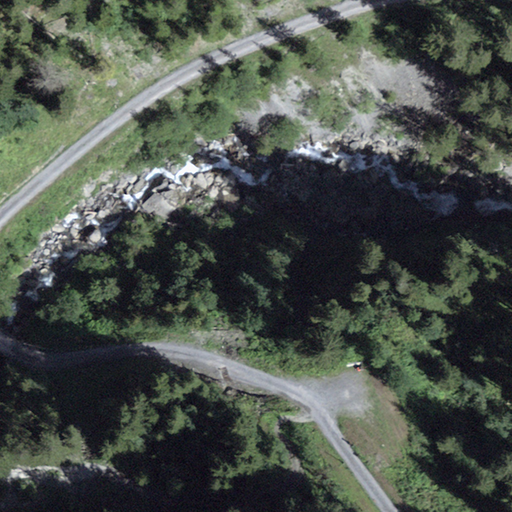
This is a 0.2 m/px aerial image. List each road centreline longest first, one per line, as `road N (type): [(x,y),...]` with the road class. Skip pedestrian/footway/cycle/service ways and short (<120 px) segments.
road 1 (track): [(371,0),(206,62),(141,101),(0,220)]
road 2 (track): [(209,350),(295,385),(390,511)]
road 3 (track): [(0,340),(33,359),(209,350)]
